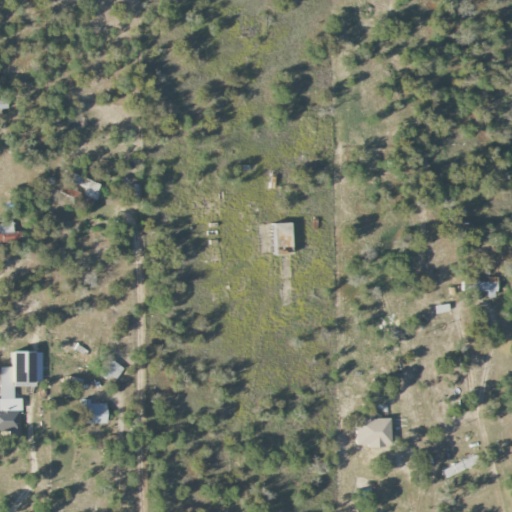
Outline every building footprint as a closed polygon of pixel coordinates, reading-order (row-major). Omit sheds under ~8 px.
[(5,96),(0,97),(0,109),(8,108),(5,96)] [(57,194),(93,205),(100,183),(64,172),(57,194)] [(274,256),(292,255),(291,224),(273,224),(274,256)] [(494,298),(494,282),(477,283),(477,277),(460,277),(461,292),(485,291),(485,298),(494,298)] [(433,307),(435,314),(448,312),(447,304),(433,307)] [(40,353),(12,353),(12,368),(0,367),(0,433),(21,434),(20,399),(13,399),(13,387),(40,387),(40,353)] [(123,367),(106,358),(97,373),(114,383),(123,367)] [(81,379),(66,377),(65,387),(80,388),(81,379)] [(80,424),(106,424),(106,403),(89,403),(89,399),(79,399),(80,424)] [(389,419),(355,420),(355,444),(390,443),(389,419)] [(441,470),(444,479),(478,463),(474,455),(441,470)]
